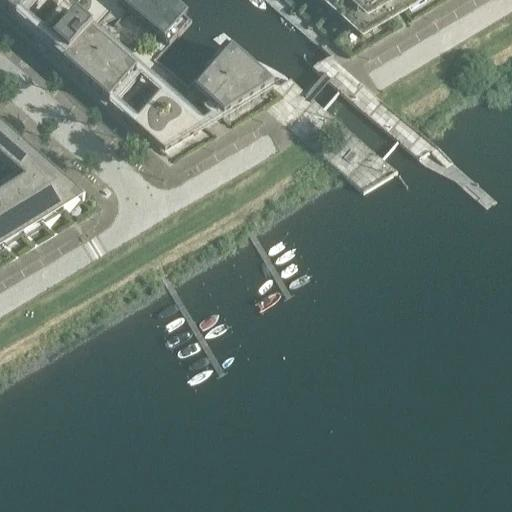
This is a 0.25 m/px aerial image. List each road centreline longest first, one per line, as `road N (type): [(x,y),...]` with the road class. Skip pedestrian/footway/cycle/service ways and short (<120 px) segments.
road 1 (residential): [(0,72),(157,209)]
road 2 (residential): [(157,209),(0,306)]
road 3 (residential): [(511,2),(374,84)]
road 4 (residential): [(273,146),(157,209)]
